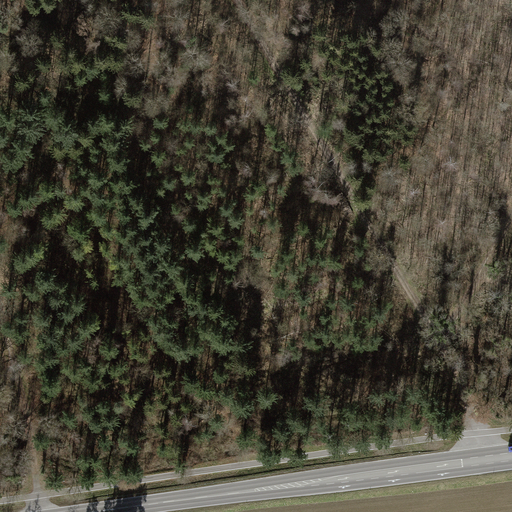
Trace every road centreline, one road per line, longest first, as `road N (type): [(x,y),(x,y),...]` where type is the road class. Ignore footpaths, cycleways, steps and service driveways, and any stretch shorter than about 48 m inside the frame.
road 1 (track): [(482,461),(443,343),(237,0)]
road 2 (primary): [(511,457),(86,511)]
road 3 (track): [(0,292),(42,511)]
